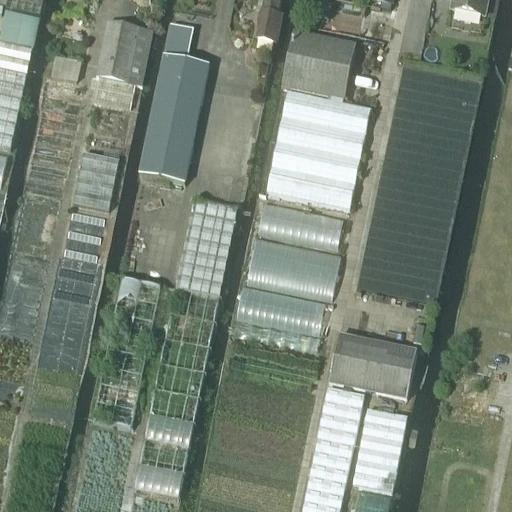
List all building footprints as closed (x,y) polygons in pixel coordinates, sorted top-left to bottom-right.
[(264,0),(262,16),(256,44),(277,49),(284,18),(278,17),(281,0),(264,0)] [(367,0),(366,4),(392,9),(393,0),(367,0)] [(440,0),(454,3),(452,14),(484,20),(487,0),(440,0)] [(99,82),(94,106),(130,114),(135,90),(141,91),(152,36),(107,27),(96,81),(99,82)] [(170,30),(139,181),(184,190),(209,71),(187,67),(193,34),(170,30)] [(329,102),(328,106),(343,109),(344,105),(355,50),(293,37),(282,92),(329,102)] [(0,48),(0,75),(27,81),(33,56),(0,48)] [(0,75),(0,152),(11,155),(27,81),(0,75)] [(277,148),(266,198),(349,216),(360,166),(371,115),(343,109),(328,106),(288,97),(277,148)] [(84,158),(74,209),(109,216),(119,165),(84,158)] [(237,214),(194,205),(134,496),(177,505),(237,214)] [(122,284),(93,427),(131,434),(160,292),(122,284)] [(349,397),(351,392),(406,404),(416,357),(337,340),(328,387),(344,391),(343,395),(327,392),(316,444),(317,444),(304,504),(302,511),(339,511),(352,452),(353,452),(363,400),(349,397)] [(353,491),(393,499),(408,422),(368,414),(353,491)]
